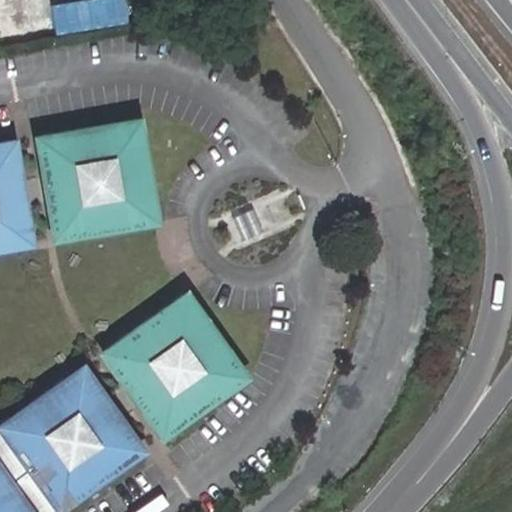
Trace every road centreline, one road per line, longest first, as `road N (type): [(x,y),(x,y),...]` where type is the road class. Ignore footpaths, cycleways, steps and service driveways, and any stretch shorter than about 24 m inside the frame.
road 1 (residential): [(289,0),(390,168),(406,272),(400,328),(355,435),(323,474),(272,511)]
road 2 (motorway): [(395,0),(477,118),(504,193),(505,239),(492,342),(462,407),(380,511)]
road 3 (motorway): [(511,377),(447,463),(397,511)]
road 4 (secondary): [(425,0),(511,111)]
